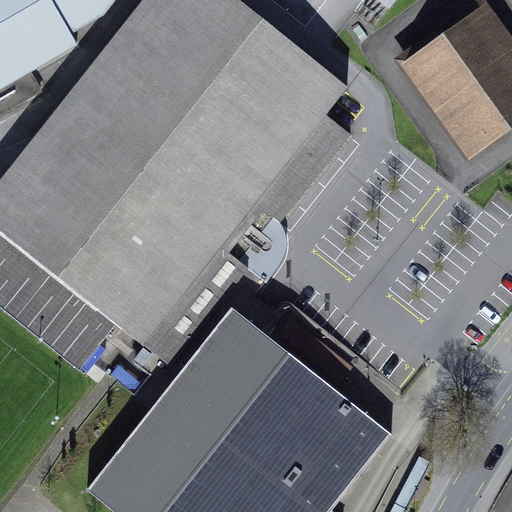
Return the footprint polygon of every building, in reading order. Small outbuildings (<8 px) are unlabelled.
[(72,33),(53,0),(0,0),(0,117),(43,92),(32,74),(79,46),(72,33)] [(347,86),(237,0),(144,0),(0,180),(0,306),(80,371),(116,325),(169,365),(246,267),(266,283),(278,267),(285,255),(287,244),(286,232),(280,222),(351,135),(325,116),(347,86)] [(53,0),(72,33),(105,15),(116,0),(53,0)] [(511,128),(511,37),(486,2),(400,64),(469,159),(511,128)] [(318,511),(384,431),(233,309),(84,491),(109,511),(318,511)]
